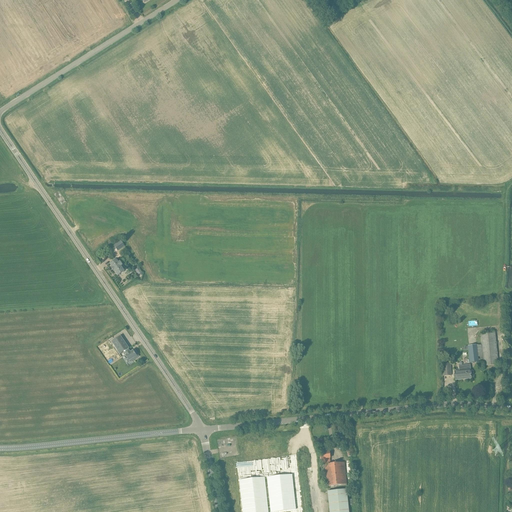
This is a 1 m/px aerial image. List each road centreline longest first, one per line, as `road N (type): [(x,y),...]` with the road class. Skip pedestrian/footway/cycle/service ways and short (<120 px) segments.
road 1 (unclassified): [(201,430),(0,127)]
road 2 (tertiary): [(201,430),(446,405),(511,408)]
road 3 (unclassified): [(0,111),(174,0)]
road 4 (tertiary): [(0,450),(201,430)]
